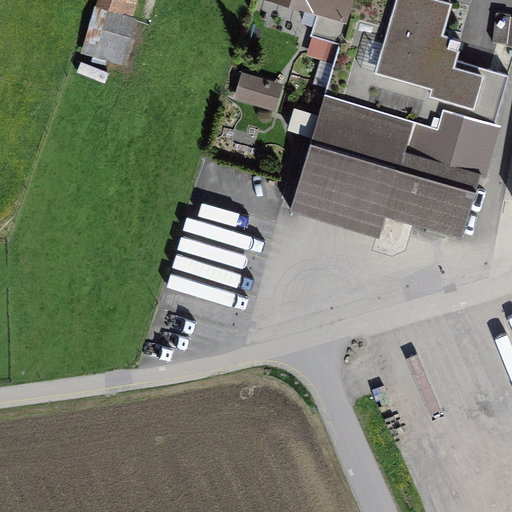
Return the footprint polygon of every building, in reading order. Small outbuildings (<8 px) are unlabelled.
[(121,59),(139,0),(98,0),(83,48),(121,59)] [(349,25),(356,0),(264,0),(264,2),(349,25)] [(444,37),(453,8),(426,0),(356,0),(349,25),(291,209),(378,236),(385,213),(462,237),(511,79),(460,64),(466,44),(444,37)] [(493,63),(511,65),(511,12),(499,11),(493,63)] [(313,34),(306,56),(333,65),(340,43),(313,34)] [(274,110),(280,84),(243,75),(237,102),(274,110)] [(297,108),(290,126),(311,134),(318,116),(297,108)] [(165,302),(237,319),(253,250),(220,243),(223,227),(233,229),(234,225),(254,230),(258,214),(189,198),(165,302)]
